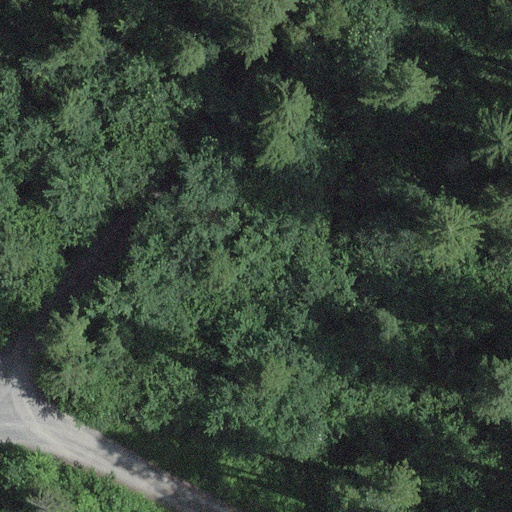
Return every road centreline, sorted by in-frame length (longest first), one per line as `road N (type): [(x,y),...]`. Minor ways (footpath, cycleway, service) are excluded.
road 1 (track): [(293,0),(131,233),(0,387)]
road 2 (track): [(235,511),(0,404)]
